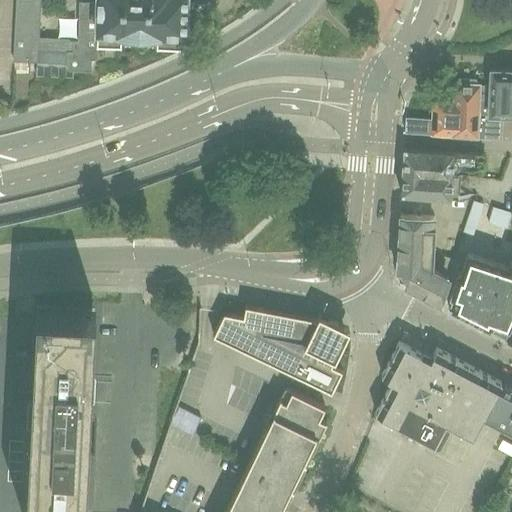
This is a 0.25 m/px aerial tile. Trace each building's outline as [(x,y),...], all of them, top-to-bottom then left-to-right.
[(67,50),(66,66),(67,67),(67,68),(68,69),(69,69),(70,70),(72,70),(91,71),(92,59),(97,59),(97,45),(121,45),(121,33),(157,34),(157,46),(185,47),(186,0),(97,0),(98,2),(80,1),(79,40),(39,38),(40,0),(16,0),(14,60),(37,61),(38,49),(67,50)] [(480,112),(480,136),(502,137),(502,113),(511,113),(511,69),(491,69),(490,88),(481,88),(480,112)] [(405,132),(480,136),(480,112),(481,88),(481,84),(475,84),(475,79),(460,79),(460,83),(454,83),(453,92),(434,91),(432,118),(406,116),(405,132)] [(404,147),(403,170),(453,174),(453,164),(473,165),(473,153),(404,147)] [(451,197),(453,175),(453,174),(403,170),(401,193),(451,197)] [(472,222),(484,225),(489,203),(478,200),(472,222)] [(488,223),(509,229),(511,218),(511,212),(493,207),(488,223)] [(440,303),(449,276),(433,268),(436,216),(400,214),(396,275),(400,281),(440,303)] [(511,257),(509,265),(468,252),(461,272),(459,272),(451,295),(453,296),(450,305),(449,305),(449,307),(489,328),(505,336),(505,337),(511,340),(511,257)] [(316,383),(332,391),(342,369),(332,364),(344,340),(345,338),(345,336),(345,334),(345,332),(345,331),(344,329),(343,327),(342,326),(341,325),(340,323),(338,323),(319,313),(317,318),(245,304),(243,315),(224,311),(213,334),(246,350),(245,354),(261,357),(286,369),(307,379),(310,374),(317,378),(316,383)] [(31,412),(25,511),(85,511),(96,308),(36,305),(36,320),(31,412)] [(30,315),(21,315),(21,331),(30,331),(30,315)] [(511,387),(501,382),(436,347),(431,358),(399,341),(382,374),(392,380),(375,412),(380,414),(440,446),(451,425),(472,436),(476,429),(477,429),(484,416),(511,430),(511,387)] [(288,500),(292,490),(293,489),(301,472),(294,469),(299,457),(307,461),(313,446),(306,443),(312,432),(319,435),(327,419),(326,418),(325,419),(319,416),(325,405),(292,389),(287,401),(280,397),(276,406),(267,424),(224,511),(273,511),(281,496),(288,500)] [(202,418),(180,407),(171,426),(193,436),(202,418)]
